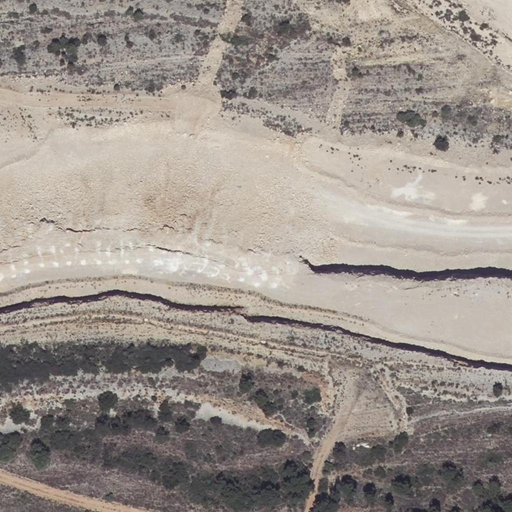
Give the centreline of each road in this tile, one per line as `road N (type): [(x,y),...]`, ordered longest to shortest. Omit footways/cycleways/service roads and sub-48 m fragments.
road 1 (track): [(0,333),(81,323),(187,329),(344,363),(352,398),(307,511)]
road 2 (track): [(0,475),(125,511)]
